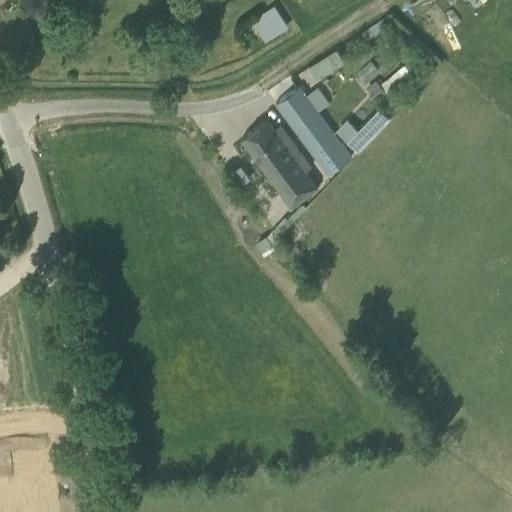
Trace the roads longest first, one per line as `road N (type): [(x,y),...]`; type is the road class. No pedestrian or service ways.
road 1 (unclassified): [(104,511),(52,252),(0,94)]
road 2 (track): [(286,67),(388,0)]
